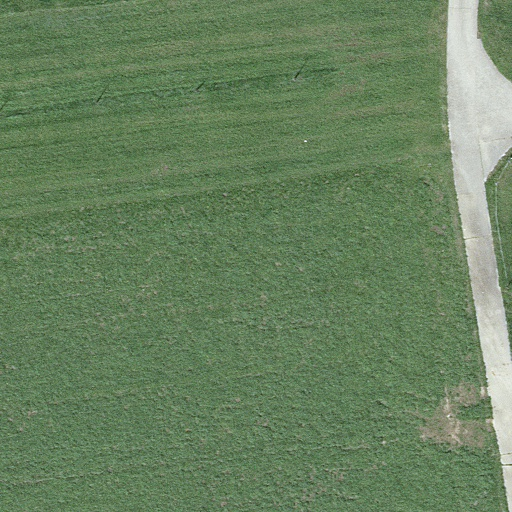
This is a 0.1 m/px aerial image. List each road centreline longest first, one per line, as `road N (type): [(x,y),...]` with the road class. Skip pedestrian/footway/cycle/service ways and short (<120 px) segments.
road 1 (track): [(511,117),(469,123),(511,449)]
road 2 (track): [(469,123),(463,0)]
